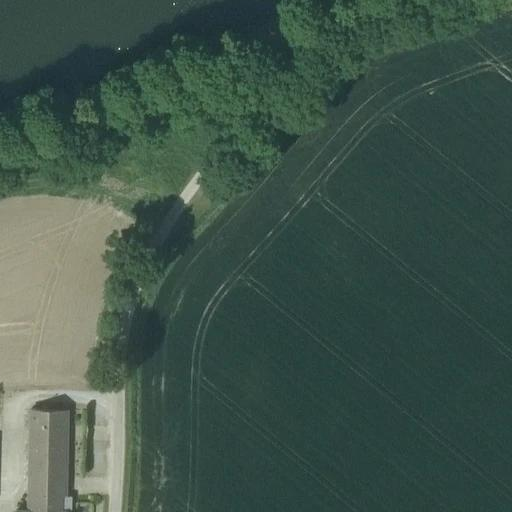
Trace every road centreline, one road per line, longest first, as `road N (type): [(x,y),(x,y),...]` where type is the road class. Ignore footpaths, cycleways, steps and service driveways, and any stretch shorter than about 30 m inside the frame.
road 1 (unclassified): [(114,511),(120,355),(142,264),(185,193),(265,93),(337,15),(376,0)]
road 2 (track): [(0,149),(337,15)]
